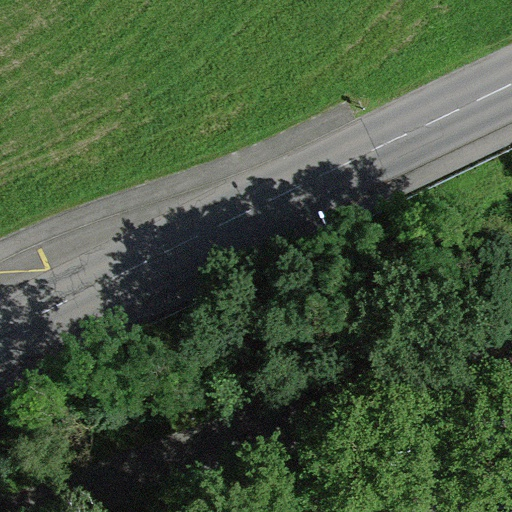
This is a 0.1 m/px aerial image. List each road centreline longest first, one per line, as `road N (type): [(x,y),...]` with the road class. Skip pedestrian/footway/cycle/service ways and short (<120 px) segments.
road 1 (tertiary): [(0,335),(511,82)]
road 2 (residential): [(75,511),(511,342)]
